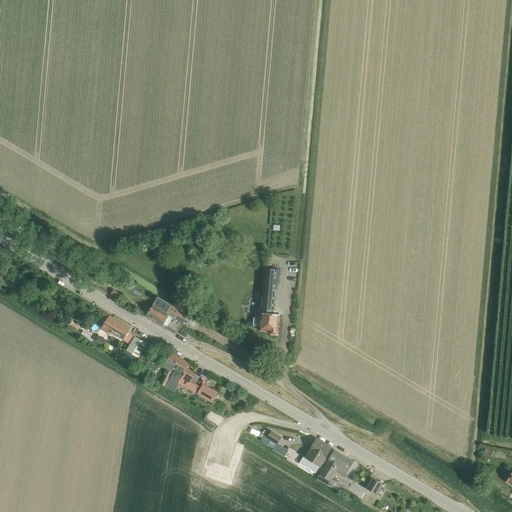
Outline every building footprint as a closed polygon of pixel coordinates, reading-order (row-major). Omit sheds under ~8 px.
[(87,272),(88,272),(94,276),(98,270),(98,269),(91,265),(87,272)] [(268,334),(270,334),(271,335),(276,336),(277,335),(278,335),(280,315),(271,314),(274,282),(276,282),(277,269),(265,268),(261,314),(260,314),(260,316),(254,318),(253,325),(259,329),(259,331),(269,332),(268,334)] [(154,305),(147,317),(162,326),(163,324),(168,326),(173,318),(182,323),(187,315),(158,297),(154,304),(154,305)] [(110,315),(102,328),(124,341),(130,345),(135,337),(128,333),(131,328),(110,315)] [(80,333),(79,334),(80,334),(93,342),(94,341),(94,340),(91,338),(90,336),(85,332),(82,333),(80,332),(80,333)] [(128,351),(124,357),(134,363),(138,357),(139,358),(142,352),(147,344),(135,337),(130,345),(127,351),(128,351)] [(150,357),(143,353),(137,363),(136,366),(142,370),(144,367),(150,357)] [(159,382),(159,383),(165,386),(166,386),(172,375),(180,380),(182,377),(173,372),(180,359),(171,353),(164,366),(163,367),(167,369),(159,382)] [(180,359),(173,372),(182,377),(180,380),(178,383),(180,384),(196,394),(197,394),(201,388),(200,388),(190,382),(195,374),(186,370),(189,364),(181,359),(180,359)] [(201,388),(197,394),(198,395),(205,399),(212,403),(213,402),(217,395),(218,393),(206,386),(203,384),(201,388)] [(218,413),(225,417),(230,408),(223,404),(218,413)] [(264,435),(260,441),(264,443),(268,446),(273,449),(275,447),(277,444),(271,440),(267,438),(268,437),(271,432),(268,430),(264,435)] [(268,437),(267,438),(271,440),(277,444),(281,438),(271,431),(271,432),(268,437)] [(311,449),(308,455),(306,458),(320,466),(325,458),(332,447),(317,438),(311,449)] [(334,450),(325,466),(320,474),(331,480),(336,471),(345,476),(353,461),(334,450)] [(383,484),(382,484),(373,478),(367,488),(377,494),(383,484)] [(358,490),(358,491),(356,494),(355,495),(356,495),(360,498),(363,493),(358,490)]
